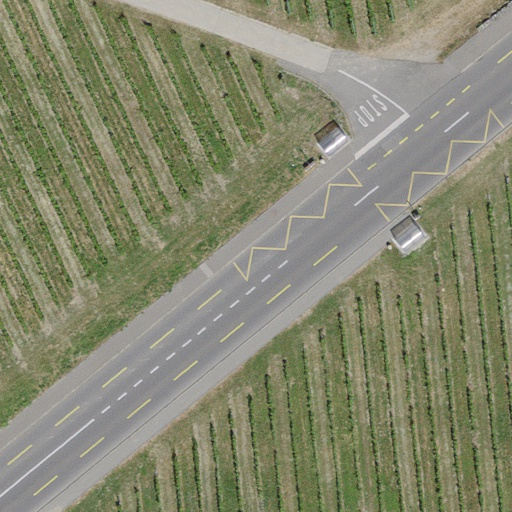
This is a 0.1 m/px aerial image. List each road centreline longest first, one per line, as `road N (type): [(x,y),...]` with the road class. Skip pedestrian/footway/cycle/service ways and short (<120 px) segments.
road 1 (tertiary): [(0,501),(511,75)]
road 2 (track): [(158,0),(314,55),(375,86),(427,147)]
